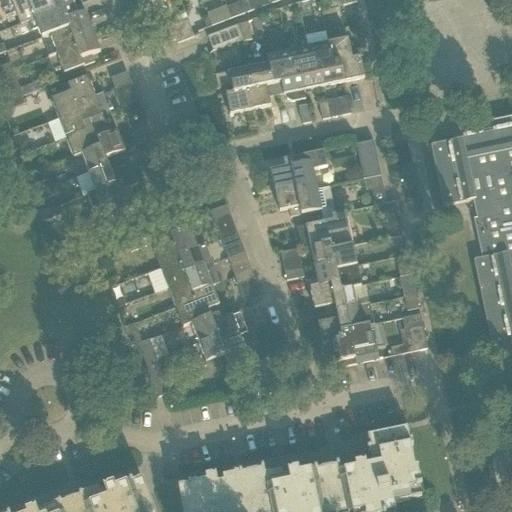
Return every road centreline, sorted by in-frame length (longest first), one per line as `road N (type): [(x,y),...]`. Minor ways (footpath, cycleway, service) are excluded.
road 1 (residential): [(455,511),(434,364),(384,126)]
road 2 (residential): [(316,411),(223,172)]
road 3 (residential): [(223,172),(176,156),(113,0)]
road 4 (residential): [(223,172),(384,126)]
